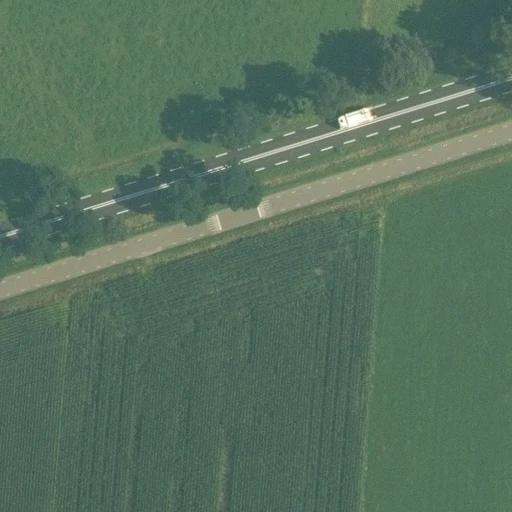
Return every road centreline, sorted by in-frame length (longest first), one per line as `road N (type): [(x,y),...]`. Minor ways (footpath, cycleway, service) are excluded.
road 1 (unclassified): [(0,292),(511,131)]
road 2 (primary): [(0,240),(511,80)]
